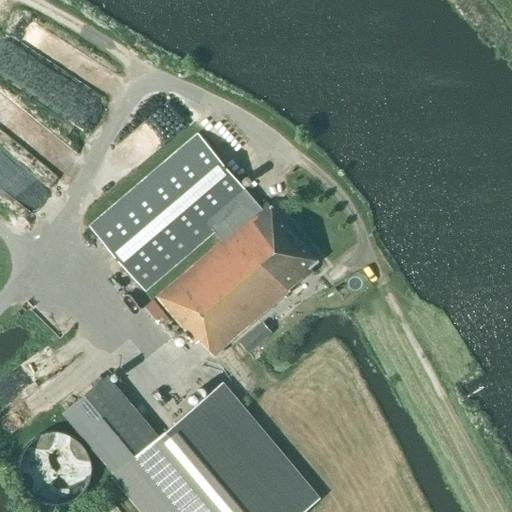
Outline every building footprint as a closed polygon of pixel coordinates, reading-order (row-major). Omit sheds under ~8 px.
[(165,138),(156,128),(154,129),(147,121),(119,144),(135,163),(165,138)] [(199,342),(212,357),(302,281),(303,282),(313,274),(310,270),(317,264),(270,209),(269,210),(266,206),(261,210),(199,137),(89,230),(142,292),(224,222),(233,233),(156,299),(195,345),(199,342)] [(271,333),(263,323),(232,349),(241,359),(271,333)] [(106,379),(63,416),(145,511),(301,511),(316,500),(220,388),(158,440),(106,379)] [(61,432),(52,431),(43,433),(36,437),(28,442),(24,448),(21,455),(19,460),(18,466),(18,471),(19,476),(21,481),(23,486),(26,491),(31,496),(36,500),(43,504),(52,506),(61,506),(69,504),(77,500),(83,493),(88,486),(91,477),(92,469),(90,460),(88,452),(83,445),(76,439),(69,435),(61,432)]
